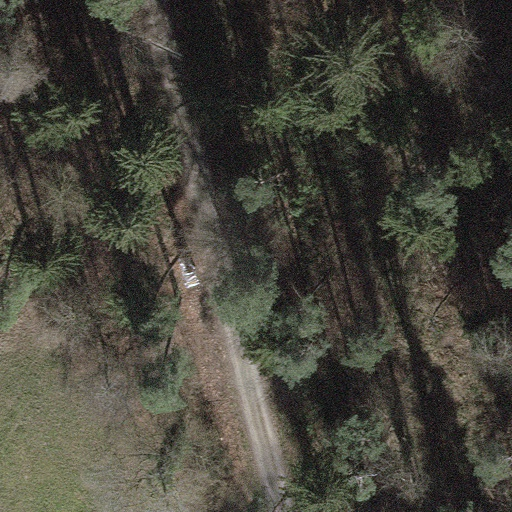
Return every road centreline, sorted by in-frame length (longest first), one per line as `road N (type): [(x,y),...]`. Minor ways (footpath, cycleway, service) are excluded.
road 1 (track): [(145,0),(297,511)]
road 2 (track): [(0,107),(165,73)]
